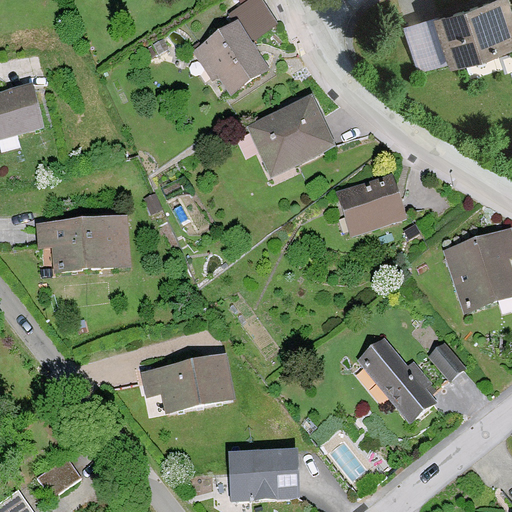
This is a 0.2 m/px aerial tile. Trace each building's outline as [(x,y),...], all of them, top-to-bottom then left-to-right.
[(511,11),(508,0),(484,0),(435,16),(453,71),(511,51),(511,11)] [(237,27),(194,56),(229,106),(271,76),(237,27)] [(32,91),(0,99),(0,148),(44,136),(32,91)] [(311,103),(248,131),(272,184),(335,155),(311,103)] [(393,180),(338,199),(354,245),(409,227),(393,180)] [(125,222),(35,231),(37,257),(51,255),(53,282),(130,275),(125,222)] [(511,235),(445,258),(466,320),(511,304),(511,272),(510,267),(511,266),(511,235)] [(383,344),(357,365),(413,432),(439,410),(383,344)] [(433,356),(452,383),(469,370),(450,344),(433,356)] [(225,362),(140,379),(144,403),(160,400),(164,422),(235,408),(225,362)] [(297,448),(229,451),(231,502),(300,499),(297,448)] [(0,479),(0,511),(31,511),(7,475),(0,479)]
